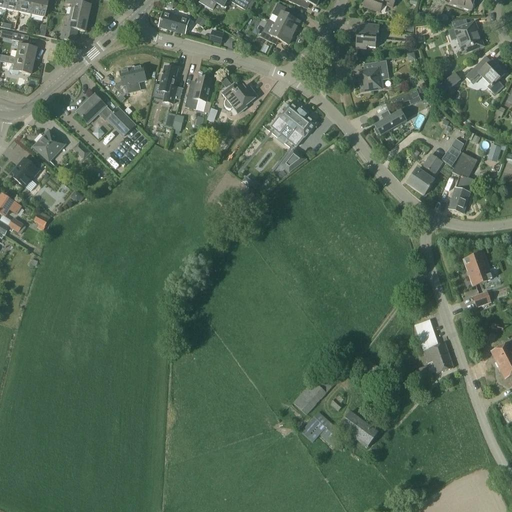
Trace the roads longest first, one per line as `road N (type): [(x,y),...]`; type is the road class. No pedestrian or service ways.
road 1 (unclassified): [(511,480),(490,441),(434,276),(428,217)]
road 2 (residential): [(428,217),(324,104),(286,75)]
road 3 (residential): [(286,75),(155,36),(130,20)]
road 4 (tertiary): [(6,110),(28,107),(130,20)]
